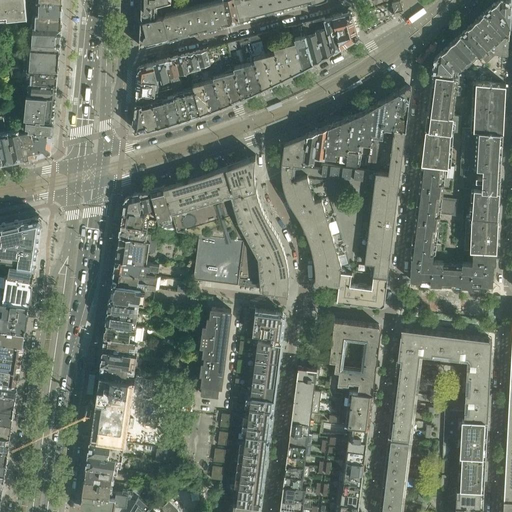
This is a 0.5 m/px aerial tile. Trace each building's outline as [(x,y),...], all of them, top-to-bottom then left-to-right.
[(27,12),(26,0),(25,0),(0,0),(0,17),(27,15),(27,12)] [(169,37),(164,15),(160,2),(166,0),(141,0),(142,20),(141,20),(140,45),(169,37)] [(229,22),(224,0),(216,0),(211,1),(217,25),(229,22)] [(224,0),(229,22),(241,19),(236,0),(224,0)] [(280,9),(277,0),(236,0),(241,19),(280,9)] [(277,0),(280,9),(309,1),(318,0),(277,0)] [(403,10),(400,0),(399,0),(392,2),(394,11),(392,12),(393,15),(396,14),(395,12),(403,10)] [(496,0),(490,6),(510,26),(511,0),(496,0)] [(62,14),(62,1),(36,1),(35,12),(35,13),(62,14)] [(217,25),(211,1),(202,4),(208,27),(217,25)] [(202,4),(193,6),(199,30),(208,27),(202,4)] [(193,6),(184,8),(190,32),(199,30),(193,6)] [(483,12),(504,34),(508,39),(509,39),(510,26),(490,6),(483,12)] [(190,32),(184,8),(173,11),(179,35),(190,32)] [(179,35),(173,11),(165,13),(164,15),(169,37),(179,35)] [(349,11),(334,15),(337,28),(355,24),(353,13),(349,11)] [(483,12),(476,19),(497,41),(504,34),(483,12)] [(61,26),(62,14),(35,13),(35,16),(34,24),(61,26)] [(334,15),(325,18),(324,18),(326,23),(333,51),(341,45),(337,28),(334,15)] [(333,51),(326,23),(324,18),(314,20),(316,28),(324,56),(333,51)] [(476,19),(468,27),(489,47),(497,41),(476,19)] [(324,56),(316,28),(314,20),(303,23),(305,29),(307,35),(313,61),(324,56)] [(313,61),(307,35),(305,29),(303,23),(293,26),(297,40),(298,44),(303,66),(313,61)] [(61,26),(34,24),(31,24),(30,37),(60,38),(61,26)] [(355,24),(337,28),(341,45),(356,36),(358,32),(355,24)] [(468,27),(460,34),(477,52),(481,56),(489,47),(468,27)] [(284,76),(278,52),(276,45),(274,46),(270,34),(262,37),(267,55),(274,81),(284,76)] [(460,34),(451,42),(468,60),(477,52),(460,34)] [(504,34),(497,41),(489,47),(481,56),(487,62),(495,54),(496,55),(508,56),(509,39),(508,39),(504,34)] [(60,38),(30,37),(30,47),(33,47),(60,49),(60,38)] [(256,61),(256,58),(250,39),(245,40),(244,38),(238,40),(245,64),(253,91),(263,86),(256,61)] [(303,66),(298,44),(297,40),(287,43),(293,71),(303,66)] [(451,42),(441,51),(458,66),(462,67),(468,60),(451,42)] [(293,71),(287,43),(276,45),(278,52),(284,76),(293,71)] [(233,99),(225,72),(218,45),(207,48),(209,55),(212,66),(213,69),(215,77),(223,103),(233,99)] [(60,49),(33,47),(33,53),(29,53),(29,60),(59,62),(60,49)] [(212,66),(209,55),(207,48),(196,51),(201,69),(212,66)] [(211,108),(202,72),(201,69),(196,51),(186,53),(190,68),(191,74),(193,81),(194,84),(201,112),(211,108)] [(458,66),(441,51),(436,56),(434,58),(433,72),(458,75),(458,74),(459,70),(458,70),(458,66)] [(466,69),(481,56),(477,52),(468,60),(462,67),(458,66),(458,70),(459,70),(458,74),(458,75),(465,76),(465,75),(465,70),(466,69)] [(186,53),(176,56),(180,70),(190,68),(186,53)] [(274,81),(267,55),(256,58),(256,61),(263,86),(274,81)] [(176,56),(165,59),(170,77),(170,79),(177,77),(175,71),(180,70),(176,56)] [(165,59),(154,62),(158,76),(159,80),(170,77),(165,59)] [(59,62),(29,60),(29,64),(32,64),(31,69),(58,71),(59,62)] [(141,65),(138,68),(138,78),(156,80),(155,76),(158,76),(154,62),(141,65)] [(235,67),(235,69),(243,95),(253,91),(245,64),(235,67)] [(190,68),(180,70),(181,76),(191,74),(190,68)] [(58,71),(31,69),(31,82),(57,84),(58,71)] [(215,77),(213,69),(202,72),(211,108),(223,103),(215,77)] [(235,69),(225,72),(233,99),(243,95),(235,69)] [(184,89),(182,80),(181,76),(180,70),(175,71),(177,77),(170,79),(174,92),(184,89)] [(457,83),(458,75),(433,72),(432,83),(457,86),(457,83)] [(156,80),(138,78),(137,92),(151,93),(156,94),(156,92),(156,80)] [(201,112),(194,84),(193,81),(187,82),(186,78),(182,80),(184,89),(191,115),(201,112)] [(506,96),(506,83),(476,80),(475,94),(506,96)] [(57,84),(31,82),(30,94),(56,96),(57,84)] [(462,96),(463,87),(457,86),(432,83),(430,92),(456,95),(462,96)] [(406,128),(410,96),(411,87),(408,84),(406,86),(403,87),(400,89),(395,127),(406,128)] [(191,115),(184,89),(174,92),(174,95),(181,118),(191,115)] [(395,127),(400,89),(388,96),(384,129),(395,131),(395,127)] [(171,122),(164,97),(164,95),(162,91),(156,92),(156,94),(151,93),(153,102),(160,125),(171,122)] [(151,127),(145,104),(153,102),(151,93),(137,92),(134,118),(133,127),(137,131),(144,129),(151,127)] [(455,105),(456,95),(430,92),(429,102),(455,105)] [(56,96),(30,94),(29,105),(55,108),(56,96)] [(506,96),(475,94),(474,105),(505,107),(506,96)] [(181,118),(174,95),(169,97),(169,96),(164,97),(171,122),(181,118)] [(383,139),(384,129),(388,96),(376,103),(372,137),(383,139)] [(160,125),(153,102),(145,104),(151,127),(160,125)] [(453,114),(455,105),(429,102),(428,112),(453,114)] [(372,137),(376,103),(364,109),(360,144),(371,146),(372,137)] [(55,108),(29,105),(28,117),(54,119),(55,108)] [(504,119),(505,107),(474,105),(473,117),(504,119)] [(360,144),(364,109),(353,114),(348,154),(347,164),(357,166),(360,144)] [(462,116),(454,115),(454,114),(453,114),(428,112),(426,128),(451,131),(452,131),(460,132),(462,116)] [(348,154),(353,114),(342,119),(337,153),(348,154)] [(54,119),(28,117),(27,117),(27,125),(30,125),(29,130),(31,130),(53,132),(54,119)] [(504,119),(473,117),(472,128),(478,128),(504,130),(504,119)] [(337,153),(342,119),(331,123),(326,156),(337,158),(337,153)] [(326,156),(331,123),(319,128),(316,155),(326,156)] [(406,128),(395,127),(395,132),(394,132),(389,172),(400,173),(406,128)] [(316,155),(319,128),(307,133),(303,163),(303,166),(314,167),(314,164),(316,155)] [(450,142),(451,131),(426,128),(425,139),(450,142)] [(504,130),(478,128),(477,138),(503,140),(504,130)] [(29,130),(20,132),(25,157),(37,154),(31,130),(29,130)] [(53,132),(31,130),(37,154),(49,152),(51,150),(53,132)] [(20,132),(9,134),(15,159),(25,157),(20,132)] [(307,133),(285,142),(282,160),(303,163),(307,133)] [(9,134),(0,136),(0,142),(4,161),(15,159),(9,134)] [(503,149),(503,140),(477,138),(477,147),(503,149)] [(449,153),(450,142),(425,139),(423,150),(449,153)] [(502,158),(503,149),(477,147),(476,157),(502,158)] [(448,165),(449,153),(423,150),(422,162),(444,165),(448,165)] [(275,226),(270,220),(267,215),(264,207),(260,198),(258,190),(257,185),(257,184),(257,183),(256,181),(256,180),(255,173),(256,160),(256,154),(203,174),(164,186),(171,209),(232,190),(234,196),(239,213),(246,229),(255,244),(259,250),(260,286),(260,288),(288,292),(289,290),(289,283),(290,278),(289,274),(289,269),(288,260),(287,255),(286,251),(285,248),(283,243),(281,238),(280,235),(277,231),(275,226)] [(502,168),(502,158),(476,157),(476,166),(485,167),(502,168)] [(394,223),(394,219),(395,219),(398,192),(397,192),(398,188),(399,188),(400,173),(389,172),(364,169),(363,180),(354,179),(356,168),(352,167),(351,178),(342,177),(343,166),(340,166),(339,177),(330,176),(331,165),(328,165),(327,175),(322,175),(323,166),(314,164),(314,167),(303,166),(303,163),(282,160),(282,163),(282,173),(283,181),(285,188),(287,194),(290,200),(293,206),(300,217),(303,222),(305,228),(309,236),(310,241),(312,246),(313,252),(315,260),(316,267),(316,272),(316,278),(315,278),(314,279),(314,280),(314,281),(314,282),(314,283),(315,283),(316,284),(317,284),(318,284),(318,283),(319,283),(320,282),(320,281),(339,284),(342,270),(355,271),(353,283),(372,285),(374,273),(388,275),(390,255),(390,251),(391,251),(394,223)] [(444,165),(422,162),(417,202),(457,207),(458,199),(443,197),(444,183),(441,182),(444,165)] [(339,177),(340,166),(331,165),(330,176),(339,177)] [(351,178),(352,167),(343,166),(342,177),(351,178)] [(502,168),(485,167),(484,173),(478,173),(477,177),(501,178),(502,168)] [(363,180),(364,169),(356,168),(354,179),(363,180)] [(500,190),(501,178),(477,177),(477,180),(484,181),(483,188),(500,190)] [(164,186),(151,189),(156,209),(159,220),(161,229),(172,230),(176,228),(171,209),(164,186)] [(500,199),(500,190),(483,188),(474,188),(474,197),(500,199)] [(156,209),(151,189),(142,191),(143,205),(144,210),(150,211),(156,209)] [(255,244),(246,229),(239,213),(234,196),(232,190),(171,209),(178,230),(200,233),(194,277),(260,286),(259,250),(255,244)] [(143,205),(142,191),(128,195),(125,198),(123,210),(141,212),(142,205),(143,205)] [(499,207),(500,199),(474,197),(473,206),(499,207)] [(457,207),(417,202),(413,237),(434,240),(436,227),(439,228),(441,213),(456,215),(457,207)] [(499,217),(499,207),(473,206),(473,214),(473,215),(499,217)] [(149,218),(150,218),(146,217),(146,213),(141,212),(123,210),(122,222),(148,226),(148,225),(156,226),(157,219),(149,218)] [(497,250),(499,217),(473,215),(473,214),(467,213),(465,240),(460,239),(459,248),(470,249),(474,249),(497,250)] [(35,267),(42,218),(39,215),(23,218),(17,264),(35,267)] [(11,221),(5,263),(10,263),(17,264),(23,218),(11,221)] [(0,223),(0,261),(5,263),(11,221),(0,223)] [(148,226),(122,222),(120,235),(150,239),(151,239),(152,231),(148,231),(148,226)] [(157,240),(155,240),(151,239),(150,239),(120,235),(116,258),(143,262),(144,255),(147,253),(147,250),(153,250),(156,251),(157,240)] [(434,240),(413,237),(410,257),(412,257),(410,279),(422,280),(422,279),(427,279),(428,275),(431,276),(431,283),(442,284),(442,281),(452,281),(453,263),(443,262),(443,261),(433,260),(434,252),(433,252),(434,240)] [(497,250),(474,249),(473,262),(463,262),(462,263),(453,263),(452,281),(461,282),(461,285),(473,286),(473,278),(476,278),(476,282),(482,283),(493,284),(494,263),(496,263),(497,250)] [(143,262),(116,258),(115,270),(146,274),(147,267),(159,269),(160,264),(143,262)] [(35,267),(17,264),(10,263),(8,275),(33,279),(35,267)] [(191,281),(146,274),(115,270),(113,282),(142,286),(156,288),(191,293),(192,286),(190,285),(191,281)] [(388,275),(374,273),(372,285),(353,283),(355,271),(342,270),(339,284),(337,298),(382,304),(385,301),(388,275)] [(33,279),(8,275),(7,275),(5,288),(0,286),(0,294),(4,296),(3,300),(29,304),(33,279)] [(142,286),(113,282),(111,296),(140,300),(142,286)] [(140,300),(111,296),(109,309),(138,313),(140,300)] [(29,304),(3,300),(0,299),(0,313),(27,318),(29,304)] [(222,386),(232,309),(212,307),(211,316),(209,316),(207,324),(203,324),(196,323),(195,334),(202,335),(201,345),(205,345),(204,349),(206,349),(205,357),(203,357),(202,368),(204,368),(202,383),(203,383),(201,393),(219,395),(220,386),(222,386)] [(253,329),(253,333),(262,334),(266,309),(256,308),(255,312),(255,316),(254,321),(254,325),(253,329)] [(138,313),(109,309),(107,322),(136,326),(138,313)] [(266,309),(262,334),(272,336),(275,310),(266,309)] [(282,342),(286,314),(283,311),(275,310),(272,336),(271,341),(282,342)] [(27,318),(0,313),(0,327),(25,331),(27,318)] [(359,384),(358,390),(374,392),(382,327),(379,324),(335,318),(331,347),(332,347),(329,364),(336,364),(335,369),(340,370),(338,382),(359,384)] [(137,326),(136,326),(107,322),(105,336),(135,339),(141,340),(142,331),(136,331),(137,326)] [(25,331),(0,327),(0,340),(24,344),(24,343),(23,343),(25,331)] [(402,327),(399,353),(420,355),(420,353),(422,335),(423,330),(402,327)] [(423,330),(422,335),(420,353),(423,354),(440,356),(442,332),(423,330)] [(470,356),(473,336),(442,332),(440,356),(460,358),(460,355),(470,356)] [(145,341),(141,340),(135,339),(105,336),(104,347),(134,352),(136,345),(144,346),(145,341)] [(490,386),(491,359),(492,338),(473,336),(470,356),(471,357),(470,367),(467,367),(466,384),(490,386)] [(282,342),(271,341),(258,339),(257,348),(281,351),(282,342)] [(24,344),(0,340),(0,353),(22,357),(24,344)] [(140,352),(134,352),(104,347),(102,361),(135,366),(136,359),(139,359),(140,352)] [(257,348),(256,357),(280,360),(281,351),(257,348)] [(22,357),(0,353),(0,367),(20,370),(22,357)] [(420,355),(399,353),(397,363),(379,511),(400,511),(419,365),(420,355)] [(256,357),(254,367),(278,370),(280,360),(256,357)] [(134,372),(135,366),(102,361),(100,373),(131,377),(131,371),(134,372)] [(320,368),(311,367),(307,367),(299,365),(298,370),(297,375),(297,377),(316,379),(319,379),(320,368)] [(20,370),(0,367),(0,380),(18,383),(20,370)] [(254,367),(253,376),(277,379),(278,370),(254,367)] [(136,378),(131,377),(100,373),(91,435),(127,440),(131,414),(138,415),(137,420),(140,421),(138,439),(165,443),(172,396),(165,395),(166,392),(172,393),(173,390),(167,382),(146,379),(145,389),(134,387),(136,378)] [(253,376),(252,386),(276,389),(277,379),(253,376)] [(315,389),(316,379),(297,377),(296,382),(296,387),(315,389)] [(18,383),(0,380),(0,394),(16,397),(18,383)] [(488,419),(490,386),(466,384),(465,399),(468,399),(468,410),(449,409),(448,416),(465,417),(465,418),(488,419)] [(252,386),(251,395),(275,398),(276,389),(252,386)] [(322,390),(315,389),(296,387),(295,393),(294,398),(320,401),(322,390)] [(370,425),(374,392),(358,390),(353,389),(353,390),(352,399),(350,409),(350,412),(349,421),(349,422),(343,422),(345,422),(370,425)] [(0,407),(14,410),(16,397),(0,394),(0,407)] [(249,395),(247,405),(250,405),(250,404),(274,407),(275,398),(251,395),(249,395)] [(319,413),(320,401),(294,398),(294,404),(293,409),(312,412),(319,413)] [(248,413),(248,414),(272,417),(274,407),(250,404),(250,405),(248,413)] [(0,421),(12,423),(14,410),(0,407),(0,421)] [(311,418),(312,412),(293,409),(292,414),(292,419),(292,420),(311,422),(311,418)] [(246,413),(245,422),(271,426),(272,417),(248,414),(248,413),(246,413)] [(445,417),(444,435),(450,436),(456,436),(461,436),(461,437),(463,437),(487,439),(488,419),(465,418),(465,417),(448,416),(448,417),(445,417)] [(358,511),(369,426),(311,418),(311,422),(292,420),(280,511),(358,511)] [(12,423),(0,421),(0,434),(10,436),(12,423)] [(245,422),(244,431),(246,432),(270,435),(271,426),(245,422)] [(269,443),(269,442),(270,435),(246,432),(245,440),(269,443)] [(10,436),(0,434),(0,447),(9,449),(10,436)] [(127,440),(91,435),(89,449),(121,454),(123,441),(127,442),(127,440)] [(486,456),(487,439),(463,437),(462,454),(486,456)] [(243,440),(241,449),(268,452),(269,443),(245,440),(243,440)] [(9,449),(0,447),(0,460),(7,462),(9,449)] [(163,448),(161,459),(167,460),(173,461),(175,452),(175,450),(173,449),(163,448)] [(121,454),(89,449),(87,464),(113,467),(119,468),(121,454)] [(241,449),(240,458),(267,461),(268,452),(241,449)] [(485,472),(486,456),(462,454),(461,471),(485,472)] [(265,470),(267,461),(240,458),(239,467),(265,470)] [(174,476),(176,461),(173,461),(167,460),(165,475),(174,476)] [(112,476),(113,467),(87,464),(85,477),(110,481),(113,481),(114,476),(112,476)] [(239,467),(238,476),(264,479),(265,470),(239,467)] [(484,489),(485,472),(461,471),(460,488),(484,489)] [(166,489),(178,476),(174,476),(165,475),(163,488),(166,489)] [(238,476),(237,484),(239,485),(263,488),(264,479),(238,476)] [(109,490),(110,481),(85,477),(83,491),(110,495),(111,490),(109,490)] [(129,511),(135,502),(139,496),(145,486),(135,484),(134,494),(111,490),(110,495),(83,491),(81,506),(84,509),(105,511),(129,511)] [(262,497),(263,488),(239,485),(238,494),(262,497)] [(484,489),(460,488),(457,488),(456,511),(453,511),(452,511),(483,511),(484,506),(480,506),(481,489),(484,490),(484,489)] [(238,494),(236,502),(258,505),(261,506),(262,497),(238,494)] [(144,511),(151,505),(153,503),(146,497),(144,499),(139,496),(135,502),(129,511),(144,511)] [(511,511),(511,498),(504,498),(503,511),(511,511)] [(169,499),(162,506),(156,500),(153,503),(151,505),(144,511),(179,511),(178,508),(169,499)] [(256,511),(258,505),(236,502),(231,502),(230,510),(233,510),(232,511),(256,511)]
